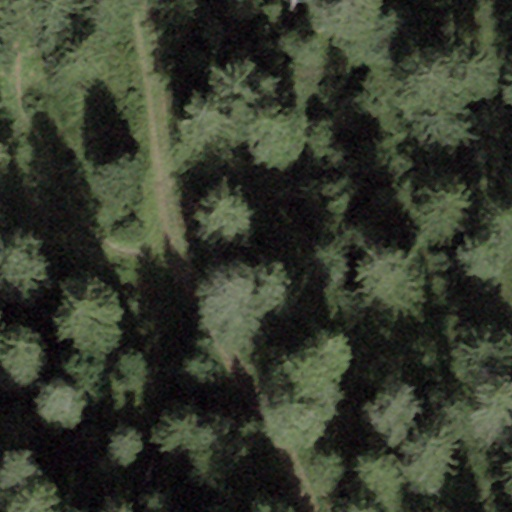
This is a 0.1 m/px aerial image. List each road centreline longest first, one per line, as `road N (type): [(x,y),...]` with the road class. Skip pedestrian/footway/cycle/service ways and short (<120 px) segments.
road 1 (track): [(194,325),(131,0)]
road 2 (track): [(307,511),(293,477),(194,325)]
